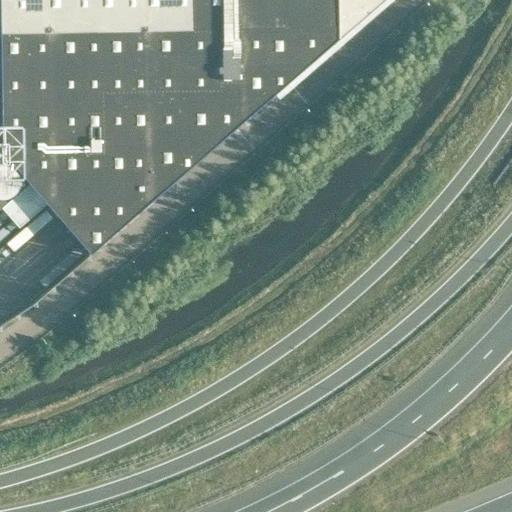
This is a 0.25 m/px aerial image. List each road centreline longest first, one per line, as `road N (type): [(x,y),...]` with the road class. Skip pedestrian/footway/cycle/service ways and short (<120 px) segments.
road 1 (motorway): [(511,105),(430,217),(280,351),(130,435),(0,480)]
road 2 (trunk): [(511,221),(480,259),(312,397),(139,482),(33,511)]
road 3 (motorway): [(511,327),(426,414),(272,511)]
